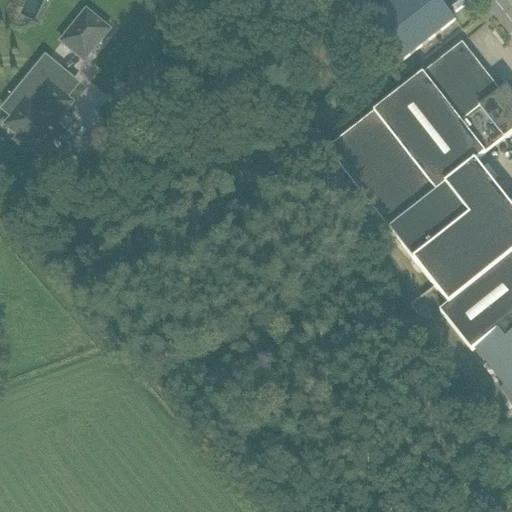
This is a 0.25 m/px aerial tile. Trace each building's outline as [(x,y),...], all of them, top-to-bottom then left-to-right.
[(370,0),(368,2),(378,15),(361,29),(393,70),(455,21),(438,0),(370,0)] [(57,44),(84,65),(112,31),(85,10),(57,44)] [(326,151),(450,306),(511,256),(511,210),(475,164),(486,156),(473,140),(491,126),(504,142),(511,135),(511,93),(507,88),(500,93),(462,45),(326,151)] [(54,156),(64,165),(74,153),(64,144),(69,138),(64,134),(73,123),(64,115),(73,104),(43,80),(5,127),(48,162),(54,156)] [(511,399),(511,256),(450,306),(441,314),(472,353),(474,352),(511,399)] [(413,303),(419,314),(432,306),(426,296),(413,303)]
